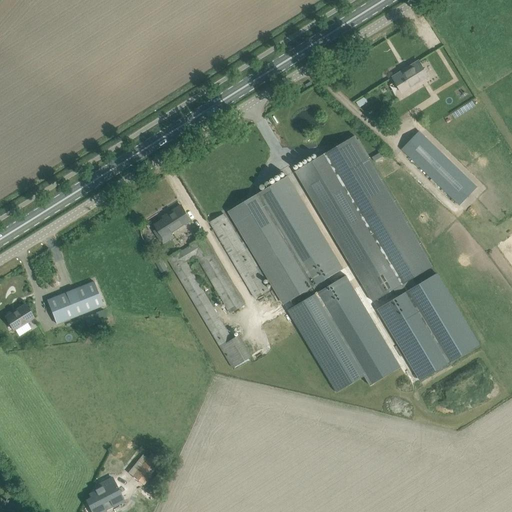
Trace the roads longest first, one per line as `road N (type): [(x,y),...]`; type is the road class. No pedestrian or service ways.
road 1 (unclassified): [(0,260),(422,0)]
road 2 (primary): [(0,240),(387,0)]
